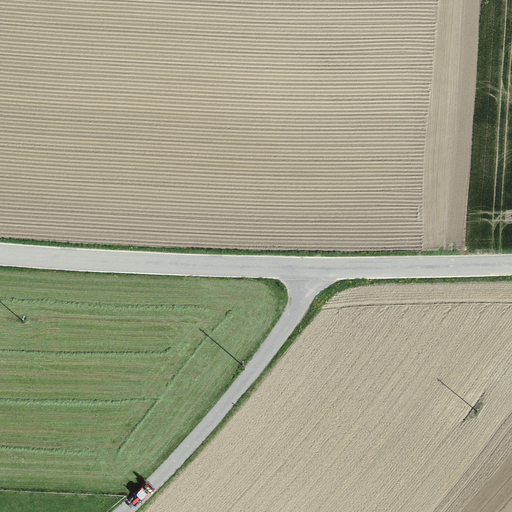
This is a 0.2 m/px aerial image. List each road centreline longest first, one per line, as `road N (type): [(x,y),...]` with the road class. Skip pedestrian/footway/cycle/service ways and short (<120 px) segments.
road 1 (unclassified): [(0,254),(313,268),(511,264)]
road 2 (track): [(313,268),(262,357),(123,511)]
